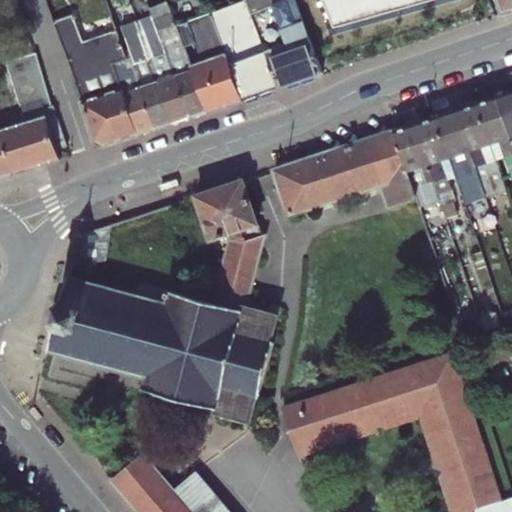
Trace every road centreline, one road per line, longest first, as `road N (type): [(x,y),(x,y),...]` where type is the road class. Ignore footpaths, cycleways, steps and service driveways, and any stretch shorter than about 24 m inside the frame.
road 1 (secondary): [(96,187),(511,37)]
road 2 (residential): [(29,0),(96,187)]
road 3 (residential): [(9,416),(91,511)]
